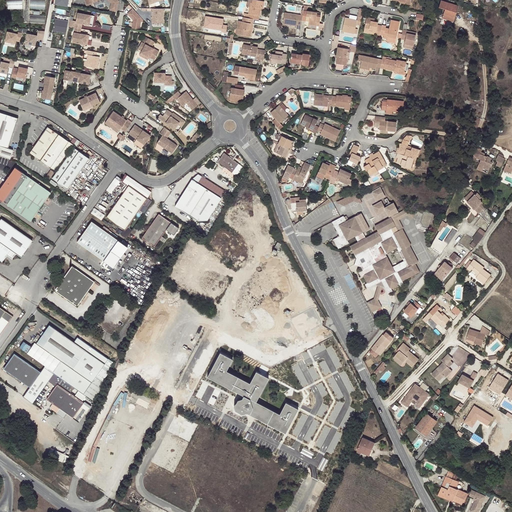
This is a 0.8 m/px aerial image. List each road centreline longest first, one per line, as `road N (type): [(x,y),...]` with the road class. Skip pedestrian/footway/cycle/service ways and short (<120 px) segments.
road 1 (tertiary): [(432,511),(270,181),(238,136)]
road 2 (residential): [(119,162),(38,277),(34,302),(0,355)]
road 3 (unknown): [(319,468),(333,425),(326,394),(343,365),(330,338)]
road 4 (tertiary): [(222,117),(179,58),(178,0)]
road 5 (unclassified): [(221,134),(161,181),(119,162)]
